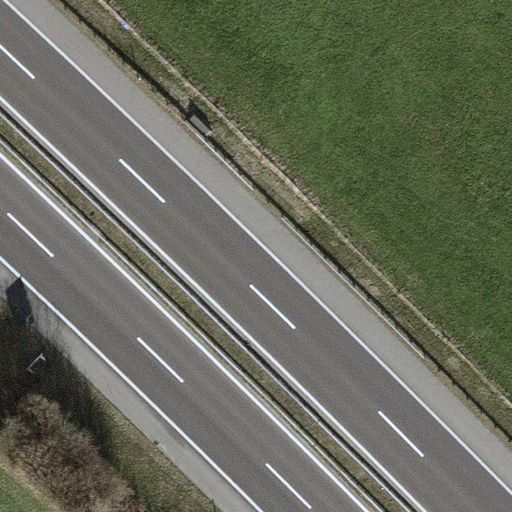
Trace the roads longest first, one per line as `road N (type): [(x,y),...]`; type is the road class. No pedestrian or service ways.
road 1 (motorway): [(481,511),(0,41)]
road 2 (motorway): [(0,209),(310,511)]
